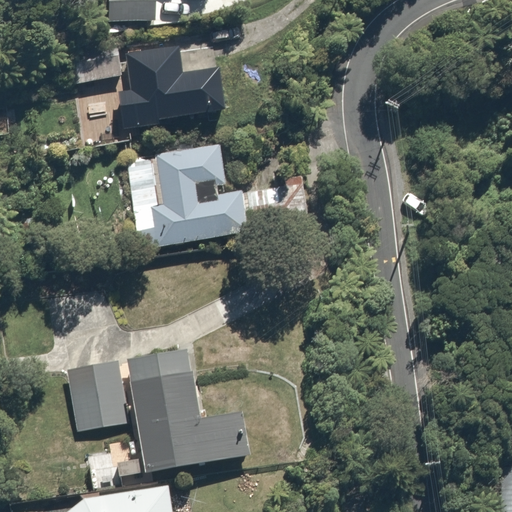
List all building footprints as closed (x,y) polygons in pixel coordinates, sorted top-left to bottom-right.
[(183,49),(124,56),(134,137),(232,125),(226,79),(187,83),(183,49)] [(226,155),(127,168),(139,257),(260,240),(256,210),(228,214),(225,192),(230,191),(226,155)] [(140,374),(170,501),(273,491),(268,441),(219,446),(199,360),(140,374)] [(128,377),(72,389),(87,451),(142,439),(128,377)] [(511,511),(511,479),(497,479),(494,511),(511,511)]
